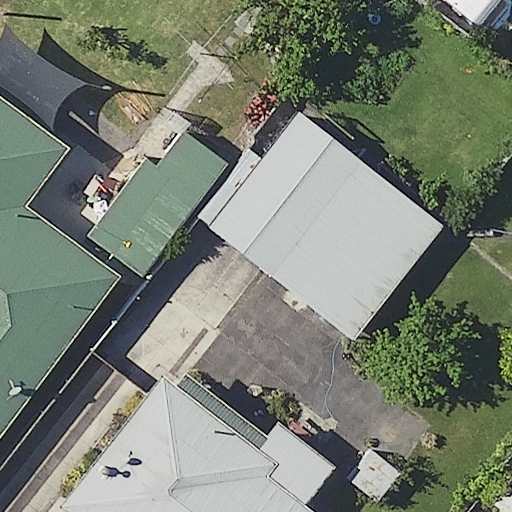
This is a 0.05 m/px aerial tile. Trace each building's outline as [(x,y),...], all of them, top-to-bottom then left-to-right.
[(418,217),(267,96),(176,209),(327,331),(418,217)] [(205,152),(132,97),(47,208),(119,264),(205,152)] [(0,187),(35,140),(0,114),(0,382),(84,268),(0,206),(0,187)] [(224,438),(138,369),(26,508),(30,511),(294,511),(273,495),(304,456),(247,410),(224,438)] [(511,511),(511,432),(468,490),(496,511),(511,511)]
